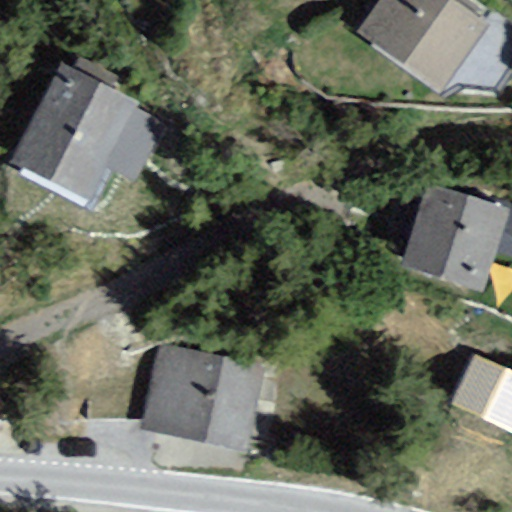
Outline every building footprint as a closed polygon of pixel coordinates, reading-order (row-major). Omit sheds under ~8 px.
[(484,25),(450,0),(379,0),(358,28),(438,87),(484,25)] [(168,121),(62,61),(5,160),(87,206),(110,165),(134,179),(168,121)] [(511,206),(427,176),(396,262),(474,291),(490,249),(511,256),(511,206)] [(255,373),(153,350),(134,435),(236,457),(255,373)] [(511,375),(473,357),(452,401),(511,428),(511,375)]
